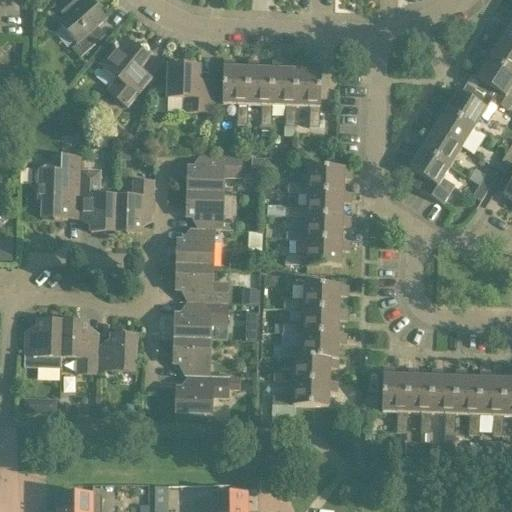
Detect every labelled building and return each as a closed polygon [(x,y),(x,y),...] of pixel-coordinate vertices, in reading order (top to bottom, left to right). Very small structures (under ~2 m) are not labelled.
[(60,27),(76,46),(71,50),(79,60),(105,39),(97,29),(105,22),(88,3),(83,8),(76,0),(67,0),(55,11),(56,12),(49,18),(58,29),(60,27)] [(511,23),(508,21),(503,29),(507,32),(501,43),(511,49),(511,23)] [(152,82),(140,71),(148,61),(123,41),(101,69),(116,81),(105,95),(127,112),(152,82)] [(511,49),(501,43),(493,54),(489,52),(484,60),(511,76),(511,49)] [(511,105),(511,91),(511,89),(511,76),(484,60),(479,68),(483,71),(476,82),(489,90),(483,98),(499,108),(498,108),(507,114),(511,105)] [(247,128),(248,108),(249,73),(235,72),(235,65),(225,65),(223,107),(237,108),(236,128),(247,128)] [(248,108),(261,109),(260,129),(262,129),(270,129),(271,129),(271,109),(272,109),(272,74),(259,73),(259,66),(249,65),(249,73),(248,108)] [(272,109),(285,109),(284,130),(295,130),(295,110),(296,74),(282,74),(282,66),(272,66),(272,74),(272,109)] [(295,110),(309,110),(309,130),(319,131),(320,111),(321,75),(307,75),(307,67),(297,67),(296,74),(295,110)] [(213,84),(200,83),(200,72),(169,70),(168,101),(183,102),(182,116),(212,117),(213,84)] [(441,111),(474,131),(480,121),(488,125),(498,108),(499,108),(483,98),(478,107),(458,94),(450,106),(446,103),(441,111)] [(474,131),(441,111),(436,119),(440,122),(433,133),(462,151),(474,131)] [(262,129),(261,137),(270,138),(270,129),(262,129)] [(421,142),(417,149),(450,170),(462,151),(433,133),(426,145),(421,142)] [(418,193),(443,208),(455,189),(443,181),(450,170),(417,149),(411,158),(416,161),(410,172),(426,182),(418,193)] [(501,164),(509,169),(511,164),(511,155),(508,153),(501,164)] [(78,223),(79,223),(81,160),(61,159),(60,174),(38,173),(37,204),(43,204),(42,222),(67,223),(67,211),(79,211),(78,223)] [(224,197),(224,182),(240,183),(241,160),(211,159),(200,159),(192,171),(188,171),(188,195),(224,197)] [(116,200),(99,199),(100,173),(81,172),(82,160),(81,160),(79,223),(91,231),(90,235),(115,236),(116,200)] [(286,195),(308,196),(343,197),(343,196),(344,183),(351,183),(352,173),(309,171),(309,185),(287,185),(286,195)] [(485,179),(479,188),(487,193),(493,184),(485,179)] [(132,183),(131,201),(116,200),(115,236),(141,237),(141,232),(142,232),(153,226),(155,184),(132,183)] [(480,204),(487,193),(479,188),(472,199),(480,204)] [(223,234),(224,197),(188,195),(187,221),(190,221),(197,232),(215,233),(223,234)] [(308,196),(308,210),(286,209),(286,219),(307,220),(342,221),(342,220),(343,206),(351,206),(351,196),(343,196),(343,197),(308,196)] [(307,220),(307,233),(285,233),(285,243),(307,244),(341,245),(341,244),(342,230),(350,230),(350,220),(342,220),(342,221),(307,220)] [(214,270),(214,245),(215,233),(197,232),(189,232),(181,244),(178,244),(177,269),(214,270)] [(307,244),(306,257),(285,257),(284,268),(341,270),(341,254),(349,255),(349,244),(341,244),(341,245),(307,244)] [(213,295),(214,270),(177,269),(176,294),(213,295)] [(283,313),(304,313),(339,315),(339,313),(340,300),(348,300),(348,290),(305,288),(305,303),(283,302),(283,313)] [(304,313),(304,327),(282,326),(282,337),(303,337),(338,339),(338,337),(339,324),(347,324),(347,314),(339,313),(339,315),(304,313)] [(175,318),(174,342),(211,343),(212,319),(175,318)] [(60,373),(61,361),(62,325),(39,324),(38,336),(25,335),(23,371),(60,373)] [(61,361),(75,361),(75,378),(98,379),(98,374),(99,349),(99,338),(88,330),(88,325),(62,325),(61,361)] [(303,337),(303,350),(281,350),(281,360),(295,361),(338,363),(338,347),(346,347),(347,337),(338,337),(338,339),(303,337)] [(98,374),(110,374),(136,375),(137,339),(111,338),(110,342),(99,349),(98,374)] [(184,380),(188,380),(210,381),(210,380),(211,343),(174,342),(174,367),(177,367),(184,380)] [(295,361),(295,374),(273,374),(272,383),(295,383),(329,385),(329,371),(337,371),(338,363),(295,361)] [(406,436),(407,415),(408,380),(395,379),(395,372),(384,372),(383,414),(396,415),(395,435),(406,436)] [(407,415),(420,415),(419,431),(420,431),(420,436),(430,437),(431,416),(432,381),(418,380),(418,373),(408,372),(408,380),(407,415)] [(431,416),(444,416),(444,437),(454,438),(455,417),(456,381),(442,381),(443,374),(432,373),(432,381),(431,416)] [(478,438),(479,418),(480,382),(466,382),(466,374),(456,374),(456,381),(455,417),(468,417),(467,438),(478,438)] [(502,439),(503,418),(504,383),(490,382),(490,375),(480,375),(480,382),(479,418),(492,418),(492,439),(502,439)] [(511,376),(504,376),(504,383),(503,418),(511,418),(511,376)] [(188,380),(180,392),(176,392),(176,417),(212,418),(212,402),(229,403),(229,393),(240,394),(240,380),(210,380),(210,381),(188,380)] [(295,383),(294,398),(272,397),(272,408),(328,410),(329,395),(337,396),(337,385),(329,385),(295,383)] [(486,445),(486,459),(499,459),(500,446),(486,445)] [(55,497),(54,511),(101,511),(102,498),(55,497)] [(210,498),(209,511),(247,511),(248,497),(210,498)]
